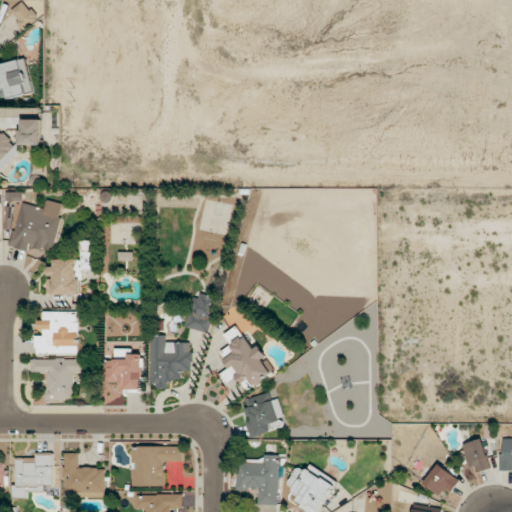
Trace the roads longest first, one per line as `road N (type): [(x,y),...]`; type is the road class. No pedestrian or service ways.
road 1 (residential): [(215,511),(215,445),(205,425),(0,425)]
road 2 (residential): [(4,425),(7,291)]
